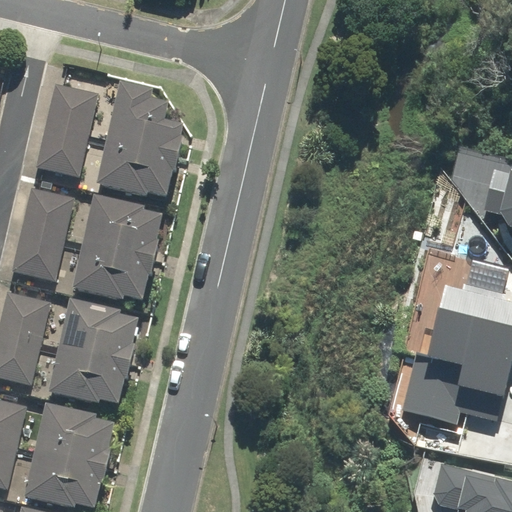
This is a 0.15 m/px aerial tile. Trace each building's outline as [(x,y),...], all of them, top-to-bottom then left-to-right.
[(151,93),(118,86),(97,192),(164,205),(169,179),(175,180),(185,131),(164,126),(166,115),(147,111),(151,93)] [(96,98),(54,89),(36,172),(79,181),(96,98)] [(72,201),(28,193),(12,275),(56,284),(72,201)] [(142,213),(90,203),(71,298),(140,311),(146,282),(148,282),(159,225),(141,221),(142,213)] [(50,306),(5,296),(0,317),(0,380),(33,388),(50,306)] [(114,317),(66,307),(47,398),(115,413),(120,388),(124,389),(132,354),(129,354),(135,327),(113,323),(114,317)] [(25,410),(0,404),(0,493),(6,495),(25,410)] [(95,420),(42,410),(23,504),(62,511),(90,511),(96,488),(100,489),(112,433),(93,429),(95,420)]
